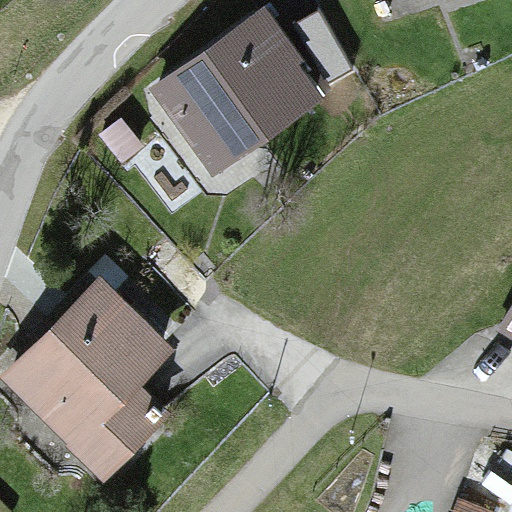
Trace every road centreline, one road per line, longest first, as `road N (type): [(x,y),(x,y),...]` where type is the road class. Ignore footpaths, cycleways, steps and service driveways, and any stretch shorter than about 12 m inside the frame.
road 1 (residential): [(46,98),(181,269),(266,342),(341,391)]
road 2 (residential): [(341,391),(511,413)]
road 3 (residential): [(223,511),(341,391)]
road 4 (unclassified): [(139,0),(46,98)]
road 5 (unclassified): [(46,98),(0,218)]
